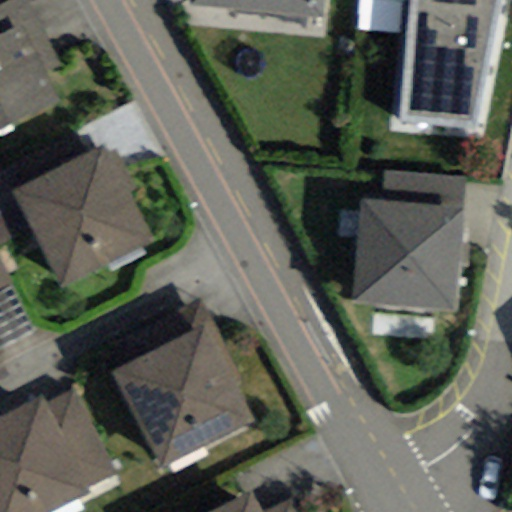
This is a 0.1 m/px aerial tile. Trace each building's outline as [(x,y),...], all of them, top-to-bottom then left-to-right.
[(0,131),(59,102),(43,70),(57,64),(25,0),(13,0),(0,6),(0,131)] [(189,0),(189,6),(324,18),(325,0),(189,0)] [(410,0),(400,121),(471,127),(498,0),(410,0)] [(61,288),(154,243),(127,194),(134,189),(114,150),(106,155),(101,146),(12,192),(32,231),(61,288)] [(0,245),(32,231),(12,192),(2,170),(0,171),(0,245)] [(461,209),(464,180),(387,173),(385,202),(461,209)] [(361,200),(353,301),(452,310),(461,209),(385,202),(361,200)] [(0,289),(11,284),(0,263),(0,289)] [(0,348),(34,331),(11,284),(0,289),(0,348)] [(211,323),(199,301),(148,328),(160,350),(211,323)] [(160,350),(112,373),(160,468),(254,421),(211,323),(160,350)] [(87,487),(116,473),(74,390),(45,405),(87,487)] [(0,511),(54,511),(90,494),(87,487),(45,405),(40,397),(0,416),(0,511)] [(296,511),(291,499),(264,511),(259,511),(250,494),(213,511),(296,511)]
